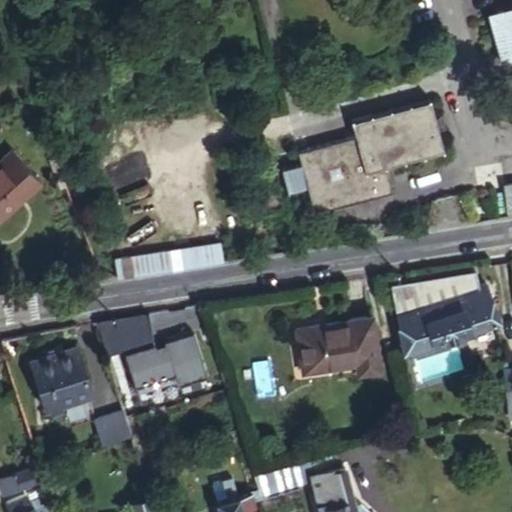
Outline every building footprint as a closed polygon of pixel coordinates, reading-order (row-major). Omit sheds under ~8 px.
[(511,0),(507,0),(510,8),(486,15),(501,65),(511,62),(511,0)] [(294,168),(301,192),(307,216),(384,194),(378,170),(436,153),(421,100),(342,123),(347,138),(290,153),(294,168)] [(0,218),(39,180),(9,149),(0,157),(0,218)] [(280,198),(301,192),(294,168),(273,174),(280,198)] [(118,276),(223,260),(220,243),(116,260),(118,276)] [(476,272),(385,287),(388,303),(389,310),(391,315),(427,304),(456,296),(453,285),(477,280),(476,272)] [(479,287),(477,280),(453,285),(456,296),(458,303),(465,301),(490,294),(488,285),(479,287)] [(490,294),(465,301),(473,331),(498,323),(490,294)] [(473,331),(465,301),(458,303),(456,296),(427,304),(437,342),(473,331)] [(194,346),(208,342),(197,306),(194,297),(179,301),(194,346)] [(391,315),(401,352),(437,342),(427,304),(391,315)] [(147,308),(94,321),(105,353),(156,339),(147,308)] [(378,365),(366,315),(290,330),(298,367),(319,362),(321,370),(352,362),(354,372),(378,365)] [(88,397),(74,347),(31,359),(43,410),(46,409),(56,406),(88,397)] [(511,361),(503,362),(504,413),(511,412),(511,361)] [(56,406),(46,409),(49,416),(58,414),(56,406)] [(172,425),(165,407),(149,412),(155,430),(172,425)] [(123,411),(95,420),(102,444),(130,435),(123,411)] [(167,469),(162,452),(148,456),(154,474),(167,469)] [(339,466),(335,452),(292,463),(296,477),(306,474),(339,466)] [(49,472),(46,463),(39,464),(42,475),(49,472)] [(292,463),(249,475),(253,490),(296,477),(292,463)] [(40,481),(36,466),(13,474),(18,489),(40,481)] [(351,511),(339,466),(306,474),(316,511),(351,511)] [(18,489),(13,474),(0,479),(0,487),(3,497),(19,491),(18,489)] [(248,497),(247,492),(242,479),(209,489),(214,506),(248,497)] [(253,511),(248,497),(214,506),(216,511),(253,511)] [(45,511),(42,503),(32,508),(28,498),(6,507),(7,511),(45,511)] [(154,511),(150,499),(130,506),(132,511),(154,511)]
